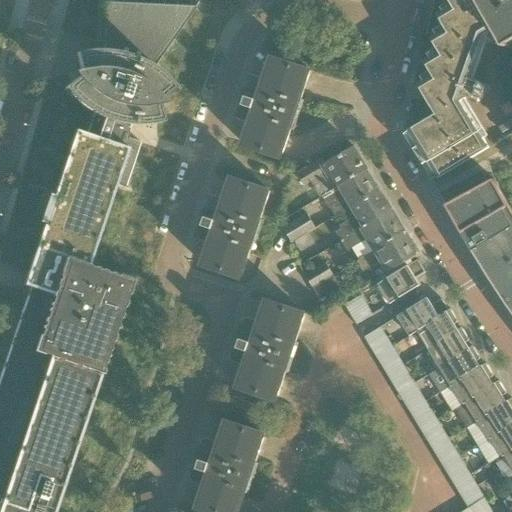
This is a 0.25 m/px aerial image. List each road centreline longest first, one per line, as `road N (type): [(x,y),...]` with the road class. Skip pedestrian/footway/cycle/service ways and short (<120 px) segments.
road 1 (residential): [(159,511),(224,317),(216,298),(163,278),(241,33),(285,0)]
road 2 (residential): [(511,354),(376,133),(399,22)]
road 3 (residential): [(428,511),(441,503),(341,322)]
road 4 (residential): [(341,322),(274,511)]
road 5 (unclassified): [(0,158),(43,0)]
